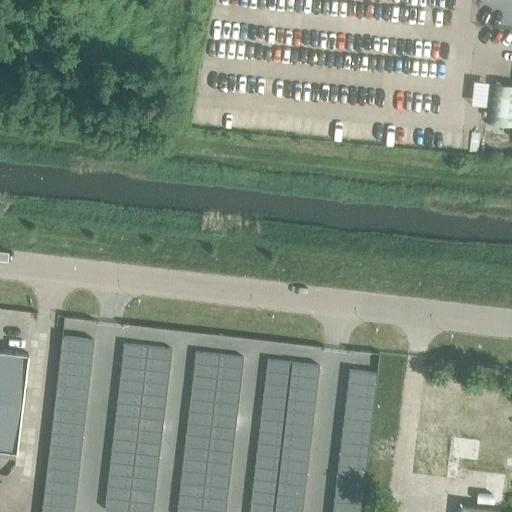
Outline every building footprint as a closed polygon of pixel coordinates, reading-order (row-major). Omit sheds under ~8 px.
[(485,128),(511,130),(511,90),(489,88),(485,128)] [(61,336),(60,348),(91,351),(93,340),(61,336)] [(123,343),(122,355),(146,358),(147,346),(123,343)] [(147,346),(146,358),(169,360),(171,348),(147,346)] [(60,348),(58,360),(90,363),(91,351),(60,348)] [(0,448),(16,451),(27,352),(0,349),(0,448)] [(219,354),(217,366),(241,369),(243,357),(219,354)] [(122,355),(120,367),(144,369),(146,358),(122,355)] [(146,358),(144,369),(168,372),(169,360),(146,358)] [(267,359),(265,372),(291,375),(293,362),(267,359)] [(58,360),(57,372),(89,375),(90,363),(58,360)] [(293,362),(291,375),(317,378),(318,365),(293,362)] [(193,363),(192,375),(216,378),(217,366),(193,363)] [(217,366),(216,378),(240,381),(241,369),(217,366)] [(120,367),(119,379),(143,381),(144,369),(120,367)] [(144,369),(143,381),(167,384),(168,372),(144,369)] [(348,369),(347,381),(375,384),(376,372),(348,369)] [(57,372),(56,383),(87,387),(89,375),(57,372)] [(265,372),(264,383),(290,386),(291,375),(265,372)] [(192,375),(191,387),(214,390),(216,378),(192,375)] [(291,375),(290,386),(316,389),(317,378),(291,375)] [(216,378),(214,390),(238,393),(240,381),(216,378)] [(119,379),(117,390),(141,393),(143,381),(119,379)] [(143,381),(141,393),(165,396),(167,384),(143,381)] [(347,381),(346,393),(373,396),(375,384),(347,381)] [(56,383),(54,395),(86,399),(87,387),(56,383)] [(264,383),(262,395),(288,398),(290,386),(264,383)] [(290,386),(288,398),(314,401),(316,389),(290,386)] [(191,387),(189,399),(213,402),(214,390),(191,387)] [(117,390),(116,402),(140,405),(141,393),(117,390)] [(214,390),(213,402),(237,404),(238,393),(214,390)] [(141,393),(140,405),(164,408),(165,396),(141,393)] [(346,393),(344,405),(372,408),(373,396),(346,393)] [(54,395),(53,407),(85,411),(86,399),(54,395)] [(262,395),(261,407),(287,410),(288,398),(262,395)] [(288,398),(287,410),(313,413),(314,401),(288,398)] [(189,399),(188,411),(212,413),(213,402),(189,399)] [(116,402),(115,414),(139,417),(140,405),(116,402)] [(213,402),(212,413),(236,416),(237,404),(213,402)] [(140,405),(139,417),(162,420),(164,408),(140,405)] [(344,405),(343,417),(371,420),(372,408),(344,405)] [(53,407),(51,419),(83,423),(85,411),(53,407)] [(261,407),(260,419),(286,422),(287,410),(261,407)] [(287,410),(286,422),(311,425),(313,413),(287,410)] [(188,411),(186,423),(210,425),(212,413),(188,411)] [(212,413),(210,425),(234,428),(236,416),(212,413)] [(115,414),(113,426),(137,429),(139,417),(115,414)] [(139,417),(137,429),(161,432),(162,420),(139,417)] [(343,417),(341,429),(369,432),(371,420),(343,417)] [(51,419),(50,431),(82,435),(83,423),(51,419)] [(260,419),(258,431),(284,434),(286,422),(260,419)] [(286,422),(284,434),(310,437),(311,425),(286,422)] [(186,423),(185,435),(209,437),(210,425),(186,423)] [(210,425),(209,437),(233,440),(234,428),(210,425)] [(113,426),(112,438),(136,441),(137,429),(113,426)] [(137,429),(136,441),(160,444),(161,432),(137,429)] [(341,429),(340,441),(368,444),(369,432),(341,429)] [(50,431),(49,443),(80,447),(82,435),(50,431)] [(258,431),(257,443),(283,446),(284,434),(258,431)] [(284,434),(283,446),(309,449),(310,437),(284,434)] [(185,435),(184,446),(208,449),(209,437),(185,435)] [(209,437),(208,449),(232,452),(233,440),(209,437)] [(112,438),(111,450),(134,453),(136,441),(112,438)] [(136,441),(134,453),(158,455),(160,444),(136,441)] [(340,441),(339,452),(367,456),(368,444),(340,441)] [(49,443),(47,455),(79,459),(80,447),(49,443)] [(257,443),(255,455),(281,458),(283,446),(257,443)] [(184,446),(182,458),(206,461),(208,449),(184,446)] [(283,446),(281,458),(307,461),(309,449),(283,446)] [(208,449),(206,461),(230,464),(232,452),(208,449)] [(111,450),(109,462),(133,465),(134,453),(111,450)] [(339,452),(337,464),(365,468),(367,456),(339,452)] [(134,453),(133,465),(157,467),(158,455),(134,453)] [(47,455),(46,467),(78,471),(79,459),(47,455)] [(255,455),(254,467),(280,470),(281,458),(255,455)] [(182,458),(181,470),(205,473),(206,461),(182,458)] [(281,458),(280,470),(306,473),(307,461),(281,458)] [(206,461),(205,473),(229,476),(230,464),(206,461)] [(109,462),(108,474),(132,476),(133,465),(109,462)] [(337,464),(336,476),(364,479),(365,468),(337,464)] [(133,465),(132,476),(156,479),(157,467),(133,465)] [(46,467),(45,479),(76,483),(78,471),(46,467)] [(254,467),(253,479),(279,482),(280,470),(254,467)] [(181,470),(179,482),(203,485),(205,473),(181,470)] [(280,470),(279,482),(304,485),(306,473),(280,470)] [(205,473),(203,485),(227,488),(229,476),(205,473)] [(108,474),(106,486),(130,488),(132,476),(108,474)] [(132,476),(130,488),(154,491),(156,479),(132,476)] [(336,476),(334,488),(362,491),(364,479),(336,476)] [(45,479),(43,491),(75,494),(76,483),(45,479)] [(253,479),(251,490),(277,493),(279,482),(253,479)] [(179,482),(178,494),(202,497),(203,485),(179,482)] [(279,482),(277,493),(303,496),(304,485),(279,482)] [(203,485),(202,497),(226,499),(227,488),(203,485)] [(106,486),(105,497),(129,500),(130,488),(106,486)] [(130,488),(129,500),(153,503),(154,491),(130,488)] [(334,488),(333,500),(361,503),(362,491),(334,488)] [(251,490),(250,502),(276,505),(277,493),(251,490)] [(43,491),(42,503),(73,506),(75,494),(43,491)] [(277,493),(276,505),(302,508),(303,496),(277,493)] [(178,494),(177,506),(201,509),(202,497),(178,494)] [(104,509),(126,511),(127,511),(129,500),(105,497),(104,509)] [(202,497),(201,509),(225,511),(226,499),(202,497)] [(129,500),(127,511),(151,511),(153,503),(129,500)] [(333,500),(332,511),(359,511),(361,503),(333,500)] [(250,502),(248,511),(275,511),(276,505),(250,502)] [(42,503),(40,511),(72,511),(73,506),(42,503)]
